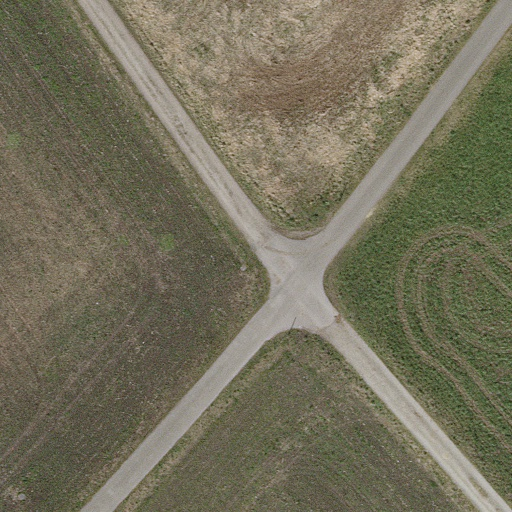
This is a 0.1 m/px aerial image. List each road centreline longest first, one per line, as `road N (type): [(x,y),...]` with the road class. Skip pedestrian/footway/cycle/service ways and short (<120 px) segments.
road 1 (track): [(493,511),(296,292),(87,0)]
road 2 (unclassified): [(511,12),(296,292),(93,511)]
